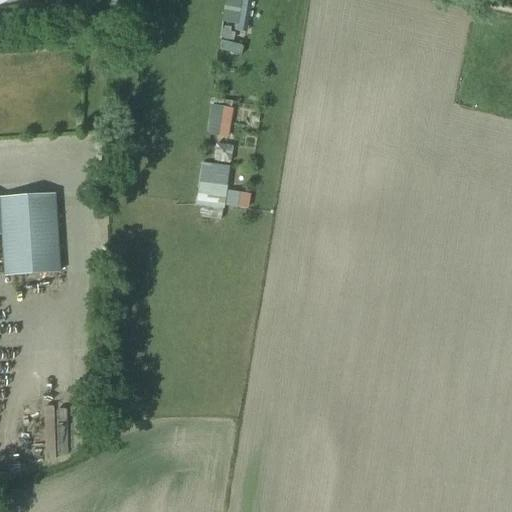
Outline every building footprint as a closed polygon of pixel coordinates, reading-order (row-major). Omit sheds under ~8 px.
[(226,0),(223,21),(236,24),(234,32),(245,34),(251,0),(226,0)] [(242,47),(220,42),(218,51),(240,56),(242,47)] [(206,136),(207,136),(227,140),(232,110),(231,110),(232,103),(211,100),(210,107),(211,107),(206,136)] [(220,222),(222,211),(229,168),(201,164),(196,206),(202,207),(200,219),(220,222)] [(237,210),(237,209),(247,210),(250,197),(228,193),(225,207),(237,210)] [(5,276),(58,273),(54,197),(0,200),(3,242),(5,276)] [(0,335),(0,354),(16,354),(16,335),(0,335)] [(30,404),(9,412),(13,423),(34,415),(30,404)]
